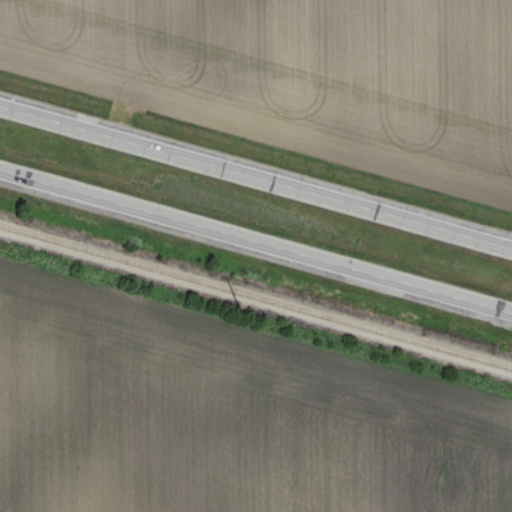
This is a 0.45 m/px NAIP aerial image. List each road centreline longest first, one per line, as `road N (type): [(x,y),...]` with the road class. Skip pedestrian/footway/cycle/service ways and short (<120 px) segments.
road 1 (trunk): [(0,167),(511,309)]
road 2 (trunk): [(511,247),(0,105)]
